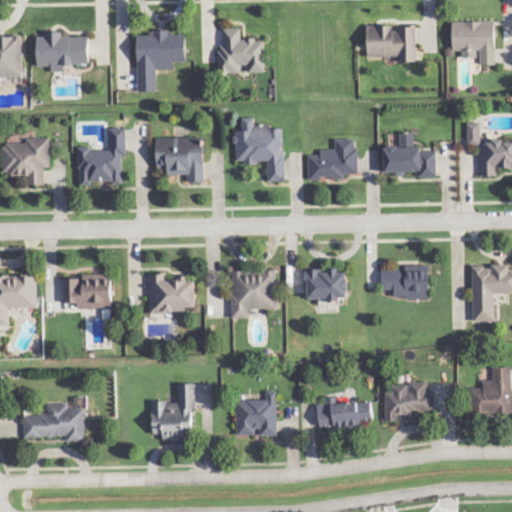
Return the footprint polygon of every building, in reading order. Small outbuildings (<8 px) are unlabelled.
[(456,18),(456,47),(466,47),(466,54),(484,54),(484,61),(500,61),(501,18),(456,18)] [(402,58),(421,58),(420,22),(372,22),(372,54),(402,53),(402,58)] [(268,69),(268,35),(245,35),(245,25),(226,25),(226,43),(221,43),(222,69),(268,69)] [(141,29),(142,88),(161,87),(161,65),(181,65),(181,59),(192,59),(191,28),(141,29)] [(7,74),(26,74),(26,31),(0,30),(0,85),(7,85),(7,74)] [(40,63),(56,62),(56,67),(67,67),(67,61),(94,61),(94,30),(40,31),(40,63)] [(273,178),(289,177),(287,122),(259,123),(258,114),(245,115),(245,126),(239,126),(241,159),(272,158),(273,178)] [(468,145),(481,145),(481,123),(468,123),(468,145)] [(83,181),(129,181),(128,124),(112,124),(112,144),(83,145),(83,181)] [(161,133),(161,169),(192,169),(192,179),(209,179),(209,133),(161,133)] [(349,176),(349,171),(361,171),(361,135),(338,136),(339,148),(311,148),(311,176),(349,176)] [(32,182),(49,182),(48,164),(54,164),(53,136),(6,137),(7,173),(32,172),(32,182)] [(485,172),(501,172),(501,164),(511,164),(511,137),(484,138),(485,172)] [(424,169),(424,172),(441,172),(441,142),(392,142),(392,169),(424,169)] [(511,261),(477,262),(478,317),(500,317),(499,289),(511,289),(511,261)] [(435,295),(435,263),(386,263),(386,286),(397,286),(397,295),(435,295)] [(355,294),(353,265),(311,266),(312,296),(355,294)] [(281,305),(281,268),(237,268),(237,314),(255,314),(255,305),(281,305)] [(41,272),(0,272),(0,326),(14,326),(14,304),(41,304),(41,272)] [(67,304),(118,303),(118,272),(67,273),(67,304)] [(153,273),(153,309),(202,308),(202,272),(153,273)] [(511,410),(511,364),(496,364),(497,377),(487,377),(487,384),(476,384),(477,411),(511,410)] [(438,388),(432,389),(431,379),(390,380),(391,415),(419,414),(419,409),(439,408),(438,388)] [(155,398),(155,434),(200,434),(200,381),(181,381),(181,398),(155,398)] [(281,432),(280,387),(269,388),(269,396),(239,397),(240,433),(281,432)] [(347,399),(346,395),(323,397),(325,424),(337,423),(337,425),(379,421),(377,397),(347,399)] [(89,438),(88,400),(51,401),(51,411),(28,412),(28,434),(71,433),(71,438),(89,438)]
